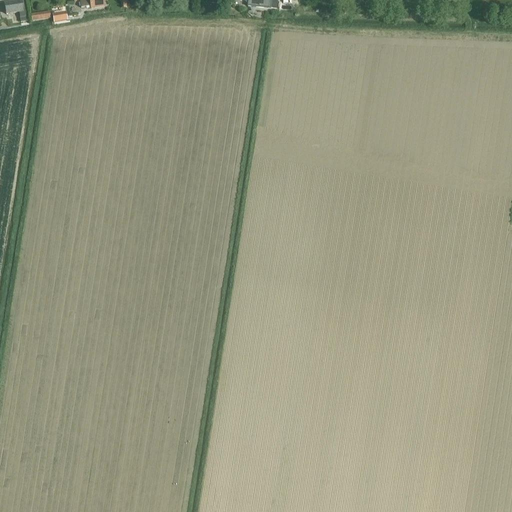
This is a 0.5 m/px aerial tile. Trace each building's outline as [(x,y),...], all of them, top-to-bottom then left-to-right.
[(23,11),(21,0),(5,3),(7,15),(19,12),(23,12),(23,11)] [(81,9),(91,7),(91,9),(105,7),(103,0),(73,0),(74,3),(80,2),(81,9)] [(248,0),(248,7),(270,9),(277,10),(277,0),(248,0)] [(23,12),(19,12),(21,23),(27,22),(27,18),(28,18),(26,10),(23,11),(23,12)] [(49,12),(31,15),(32,22),(51,19),(49,12)] [(65,13),(52,15),(53,19),(54,24),(67,22),(65,13)]
